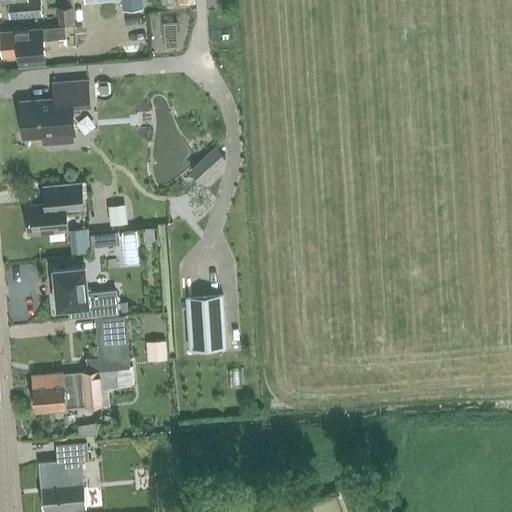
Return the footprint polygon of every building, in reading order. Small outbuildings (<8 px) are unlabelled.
[(0,0),(0,4),(10,3),(11,16),(43,14),(41,0),(0,0)] [(74,23),(73,6),(59,7),(60,24),(74,23)] [(43,27),(0,31),(2,55),(18,54),(45,51),(44,40),(44,39),(66,37),(65,26),(43,28),(43,27)] [(73,103),(90,101),(88,79),(53,82),(54,98),(21,101),(24,138),(43,136),(43,143),(59,142),(58,135),(75,134),(73,103)] [(226,160),(216,148),(209,154),(220,166),(226,160)] [(82,182),(53,185),(54,202),(28,205),(30,233),(68,229),(66,213),(85,212),(82,182)] [(112,194),(113,213),(130,212),(129,193),(112,194)] [(104,233),(92,235),(94,245),(105,244),(104,233)] [(85,265),(53,268),(55,284),(56,294),(58,308),(69,306),(70,316),(118,312),(116,290),(88,293),(85,265)] [(224,295),(187,298),(190,349),(227,347),(224,295)] [(64,371),(33,374),(34,384),(36,410),(67,407),(67,403),(85,401),(85,407),(103,405),(102,388),(118,386),(117,368),(131,366),(126,314),(96,318),(96,319),(97,319),(98,330),(97,330),(97,332),(98,332),(99,343),(98,343),(98,345),(99,345),(100,355),(99,355),(99,357),(88,358),(88,357),(87,357),(87,359),(88,370),(82,371),(83,376),(64,378),(64,371)] [(165,339),(147,341),(148,354),(166,352),(165,339)] [(101,414),(98,423),(108,426),(110,416),(101,414)] [(82,459),(89,459),(87,442),(57,445),(58,461),(40,462),(45,511),(86,508),(82,459)]
